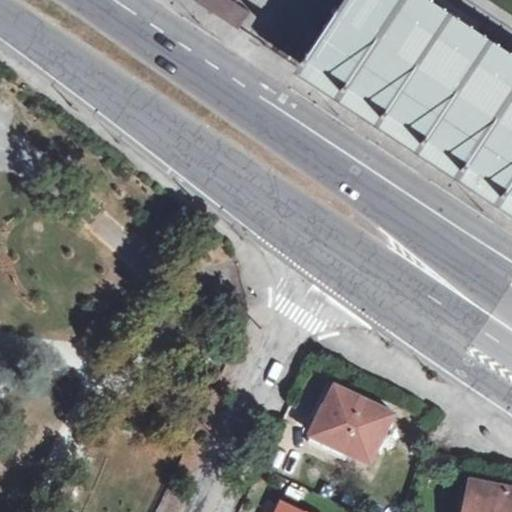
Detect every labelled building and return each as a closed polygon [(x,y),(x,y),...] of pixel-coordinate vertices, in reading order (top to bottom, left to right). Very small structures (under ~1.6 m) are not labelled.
[(195,0),(226,20),(236,4),(230,0),(195,0)] [(511,60),(420,0),(344,0),(315,43),(301,64),(511,203),(511,60)] [(226,20),(240,29),(250,12),(236,3),(236,4),(226,20)] [(335,385),(308,443),(345,460),(348,453),(371,463),(395,413),(335,385)] [(93,443),(82,440),(74,462),(85,466),(93,443)] [(511,511),(511,490),(472,481),(465,511),(511,511)] [(308,511),(282,499),(275,511),(308,511)]
